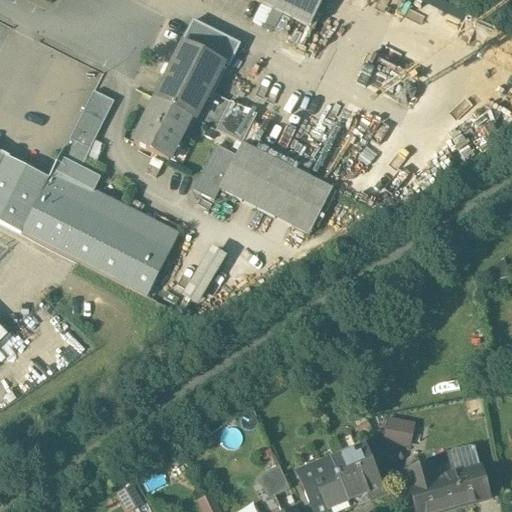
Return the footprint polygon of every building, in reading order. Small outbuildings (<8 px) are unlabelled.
[(252,0),(307,27),(320,0),(252,0)] [(239,44),(191,20),(180,43),(219,62),(228,67),(239,44)] [(219,62),(180,43),(169,64),(161,61),(155,73),(164,77),(153,99),(188,117),(191,119),(206,89),(219,62)] [(206,89),(191,119),(213,130),(228,101),(206,89)] [(90,90),(78,111),(101,122),(112,101),(90,90)] [(188,117),(153,99),(131,142),(167,160),(188,117)] [(255,114),(228,101),(213,130),(240,143),(255,114)] [(101,122),(78,111),(55,161),(77,172),(101,122)] [(331,189),(240,143),(235,155),(218,190),(308,236),(331,189)] [(218,190),(235,155),(213,144),(189,191),(212,202),(218,190)] [(0,223),(19,233),(46,180),(0,156),(0,223)] [(177,233),(51,169),(46,180),(19,233),(144,297),(177,233)] [(221,264),(206,256),(176,309),(191,317),(221,264)] [(411,448),(416,420),(387,415),(383,443),(411,448)] [(364,448),(331,463),(349,507),(383,494),(364,448)] [(337,511),(349,507),(331,463),(297,477),(311,511),(337,511)] [(442,511),(433,479),(435,479),(431,465),(405,473),(405,474),(418,471),(428,504),(415,508),(415,511),(442,511)] [(435,479),(433,479),(442,511),(443,511),(488,499),(478,467),(435,479)] [(265,474),(263,475),(273,497),(289,490),(279,468),(265,474)] [(418,471),(405,474),(415,508),(428,504),(418,471)] [(415,508),(405,474),(390,479),(402,511),(415,508)] [(134,484),(117,492),(126,511),(143,505),(134,484)]
